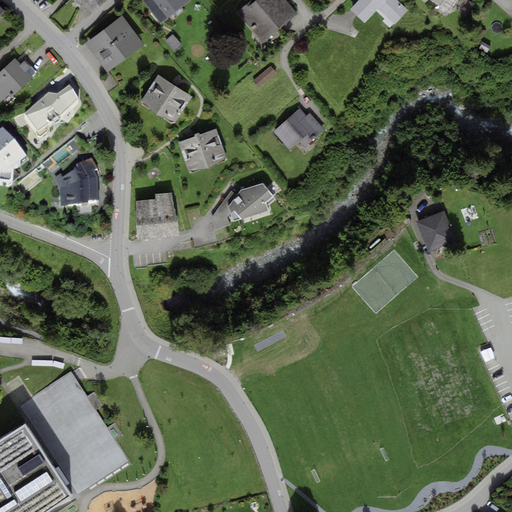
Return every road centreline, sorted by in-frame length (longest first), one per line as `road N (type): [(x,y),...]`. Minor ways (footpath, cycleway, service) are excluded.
road 1 (residential): [(117,261),(143,343),(210,372),(238,402),(281,511)]
road 2 (residential): [(117,261),(116,129),(62,41)]
road 3 (residential): [(0,217),(117,261)]
